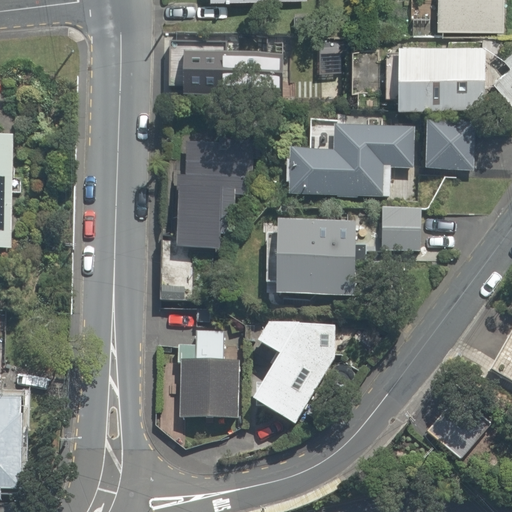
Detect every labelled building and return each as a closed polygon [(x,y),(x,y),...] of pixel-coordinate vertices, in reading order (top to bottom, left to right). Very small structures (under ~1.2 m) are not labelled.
[(232,0),(256,1),(256,14),(275,15),(276,1),(315,3),(315,0),(232,0)] [(437,0),(437,28),(504,30),(504,0),(437,0)] [(488,43),(402,40),(400,103),(486,107),(488,43)] [(511,67),(495,81),(511,101),(511,49),(504,56),(511,66),(511,67)] [(473,126),(427,125),(426,172),(472,173),(473,126)] [(412,130),(310,126),(309,152),(291,151),(289,197),(380,200),(417,202),(418,164),(410,164),(412,130)] [(16,133),(0,133),(0,250),(13,250),(16,133)] [(233,175),(233,164),(213,163),(214,147),(189,146),(187,170),(175,169),(173,196),(182,196),(179,251),(217,253),(218,235),(238,236),(239,206),(232,206),(232,195),(240,196),(241,176),(233,175)] [(417,202),(380,200),(378,251),(423,253),(425,202),(417,202)] [(281,232),(267,231),(265,281),(280,282),(280,297),(359,299),(361,222),(281,220),(281,232)] [(193,264),(164,263),(162,320),(191,321),(193,264)] [(0,337),(1,315),(0,315),(0,496),(2,496),(2,489),(18,490),(22,397),(0,395),(0,337)] [(295,428),(336,358),(336,329),(324,324),(272,324),(262,342),(282,354),(253,404),(295,428)] [(182,346),(182,418),(237,418),(237,345),(228,345),(228,330),(197,329),(197,346),(182,346)] [(511,330),(490,365),(511,378),(511,330)] [(455,398),(425,431),(459,462),(489,429),(455,398)]
